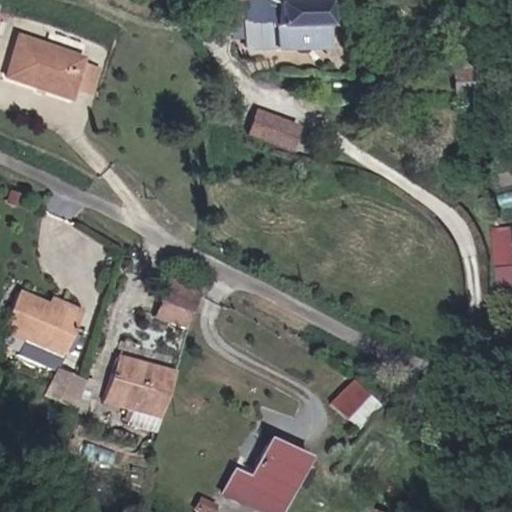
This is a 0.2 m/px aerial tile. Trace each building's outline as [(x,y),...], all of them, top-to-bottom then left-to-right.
[(333,47),(332,2),(278,3),(279,48),(333,47)] [(76,95),(89,54),(25,33),(12,74),(76,95)] [(96,89),(104,65),(87,60),(80,83),(96,89)] [(301,125),(258,109),(248,135),(291,151),(301,125)] [(497,290),(511,288),(511,223),(492,224),(497,290)] [(187,326),(195,299),(164,290),(156,317),(187,326)] [(63,351),(78,318),(49,305),(19,292),(5,325),(28,335),(20,352),(52,366),(60,350),(63,351)] [(53,296),(49,305),(78,318),(82,308),(53,296)] [(132,420),(158,426),(175,370),(120,354),(107,396),(136,404),(132,420)] [(47,386),(78,396),(85,377),(54,366),(47,386)] [(360,426),(380,402),(353,379),(333,403),(360,426)] [(259,511),(285,511),(312,454),(271,435),(253,475),(236,467),(223,495),(259,511)]
